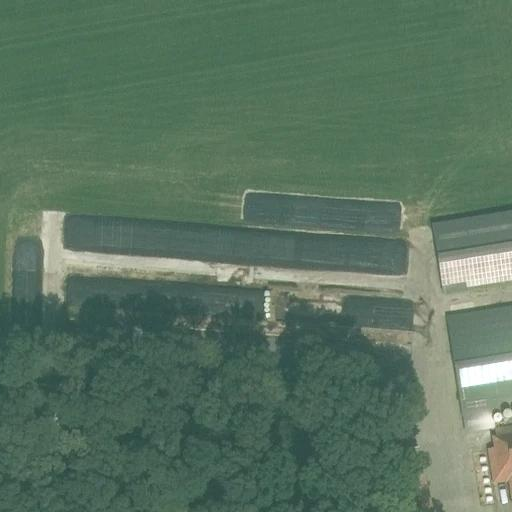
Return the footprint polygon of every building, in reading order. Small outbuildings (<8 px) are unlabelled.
[(511,284),(511,213),(431,227),(442,295),(511,284)] [(64,231),(64,249),(92,250),(92,231),(64,231)] [(106,240),(106,253),(140,254),(140,240),(106,240)] [(412,319),(415,291),(353,285),(351,299),(389,302),(388,307),(405,309),(404,318),(412,319)] [(511,309),(446,320),(462,419),(463,419),(465,434),(493,430),(490,415),(511,411),(511,309)] [(397,446),(399,479),(418,478),(416,445),(397,446)] [(492,485),(509,483),(511,503),(511,447),(487,451),(492,485)]
